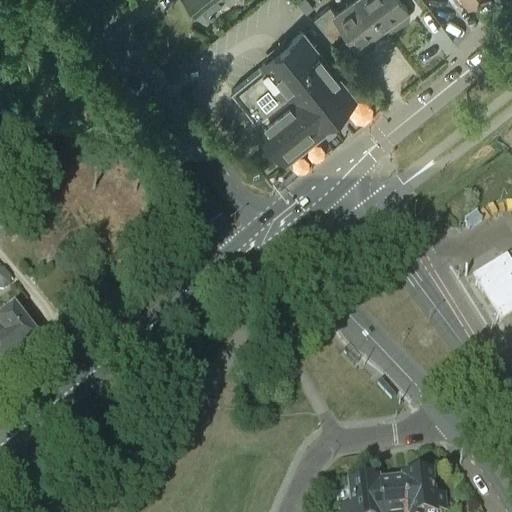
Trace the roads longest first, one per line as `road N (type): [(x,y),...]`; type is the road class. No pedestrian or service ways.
road 1 (secondary): [(0,444),(240,255)]
road 2 (secondary): [(338,176),(511,35)]
road 3 (residential): [(132,64),(157,134),(240,255)]
road 4 (residential): [(262,236),(132,64)]
road 5 (residential): [(288,511),(328,445),(454,425)]
road 6 (tertiary): [(499,393),(399,253)]
road 7 (tertiary): [(341,305),(454,425)]
